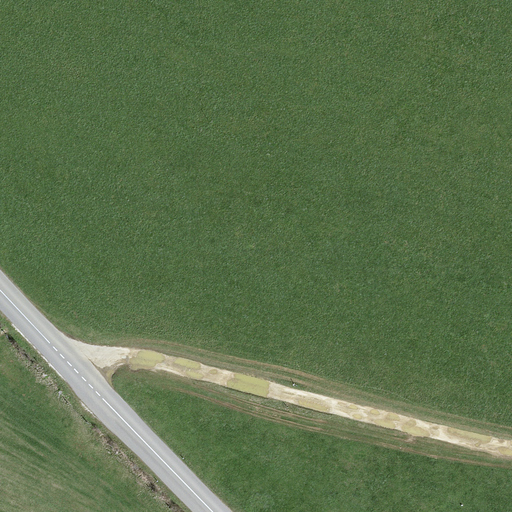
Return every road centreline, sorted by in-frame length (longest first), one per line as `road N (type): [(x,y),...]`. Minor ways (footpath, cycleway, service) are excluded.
road 1 (unclassified): [(511,446),(282,399),(182,369),(106,356),(69,364)]
road 2 (secondary): [(69,364),(213,511)]
